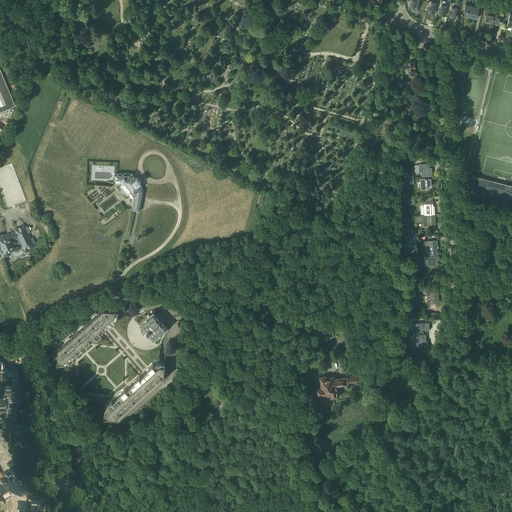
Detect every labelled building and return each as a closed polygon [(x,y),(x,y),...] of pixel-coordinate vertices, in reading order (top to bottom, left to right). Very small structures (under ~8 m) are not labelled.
[(420,4),(421,1),(418,0),(411,0),(412,0),(409,0),(410,1),(408,0),(408,5),(409,5),(408,6),(412,7),(413,7),(412,10),(417,11),(418,4),(420,4)] [(433,1),(429,0),(427,9),(429,9),(429,11),(430,11),(430,12),(434,14),(434,12),(437,13),(438,11),(439,4),(440,2),(439,2),(436,2),(436,3),(433,2),(433,1)] [(440,14),(444,16),(445,12),(448,13),(450,4),(451,1),(447,1),(447,4),(443,3),(443,0),(439,0),(439,2),(440,2),(439,4),(438,11),(437,13),(440,14)] [(450,4),(448,13),(450,13),(449,15),(450,16),(455,19),(455,16),(458,16),(461,4),(457,3),(457,6),(450,4)] [(470,17),(472,5),(465,4),(463,15),(470,17)] [(480,7),(472,5),(470,17),(477,18),(480,7)] [(491,10),(492,9),(486,8),(485,13),(487,14),(485,20),(492,22),(494,10),(491,10)] [(499,24),(501,12),(495,10),(494,10),(492,22),(499,24)] [(407,63),(404,64),(405,69),(407,68),(407,69),(408,69),(409,77),(417,76),(416,67),(415,67),(414,62),(413,62),(413,61),(408,62),(408,63),(407,63)] [(0,111),(17,104),(0,64),(0,111)] [(432,171),(431,171),(430,167),(429,167),(429,163),(418,164),(419,172),(421,172),(422,176),(432,176),(432,171)] [(141,203),(144,191),(141,187),(142,187),(140,183),(141,182),(140,180),(137,177),(136,178),(133,174),(133,175),(132,173),(131,174),(130,173),(115,173),(115,179),(119,180),(122,183),(123,182),(130,191),(129,192),(133,197),(134,196),(135,197),(132,209),(137,210),(140,211),(141,203)] [(487,192),(490,193),(511,198),(511,185),(474,176),(473,182),(471,188),(487,192)] [(420,178),(421,189),(428,189),(427,186),(432,186),(431,178),(425,179),(425,178),(420,178)] [(374,187),(371,181),(361,187),(365,193),(374,187)] [(367,205),(362,197),(357,200),(362,208),(367,205)] [(425,204),(423,204),(424,215),(435,214),(434,206),(433,206),(433,202),(425,202),(425,204)] [(435,224),(435,215),(415,216),(415,222),(425,222),(425,225),(435,224)] [(3,234),(0,235),(0,241),(3,250),(1,251),(3,257),(9,255),(8,251),(14,249),(10,239),(18,236),(24,249),(33,245),(24,225),(15,229),(16,231),(4,235),(3,234)] [(377,231),(378,230),(373,227),(372,229),(369,227),(366,233),(377,238),(380,232),(377,231)] [(424,241),(425,254),(429,254),(437,254),(437,249),(439,249),(438,245),(437,245),(437,244),(436,245),(435,240),(424,241)] [(404,249),(405,255),(417,254),(417,248),(416,248),(416,245),(411,246),(411,248),(410,249),(404,249)] [(439,256),(427,256),(427,265),(437,264),(437,259),(439,259),(439,256)] [(429,284),(430,293),(438,293),(437,283),(429,284)] [(438,297),(432,297),(432,298),(427,298),(428,307),(433,307),(433,306),(439,305),(438,297)] [(104,307),(81,327),(93,340),(97,337),(98,338),(103,334),(102,332),(111,325),(112,326),(117,322),(116,321),(118,318),(120,314),(120,312),(120,309),(104,307)] [(162,331),(167,328),(167,327),(154,311),(149,315),(148,315),(140,322),(140,323),(144,328),(147,332),(149,334),(154,339),(155,338),(158,336),(163,332),(162,331)] [(428,341),(426,341),(426,333),(423,334),(423,330),(429,330),(429,322),(414,323),(414,330),(421,330),(421,334),(418,334),(419,341),(416,341),(416,349),(428,348),(428,341)] [(81,327),(59,347),(58,360),(57,360),(57,363),(58,363),(59,363),(60,363),(62,363),(63,363),(64,363),(65,363),(66,363),(67,363),(67,362),(68,362),(69,361),(70,361),(70,360),(71,362),(76,357),(75,356),(84,348),(84,349),(85,350),(89,346),(89,345),(88,344),(93,340),(81,327)] [(135,379),(130,383),(142,396),(164,377),(165,360),(162,360),(160,360),(157,361),(153,363),(152,362),(147,366),(148,368),(141,374),(139,375),(138,374),(134,378),(135,379)] [(0,383),(6,383),(6,381),(12,381),(12,390),(5,390),(5,394),(4,394),(4,398),(3,398),(3,403),(0,402),(0,425),(3,425),(2,430),(13,430),(13,426),(14,426),(14,421),(15,421),(15,412),(16,412),(17,408),(20,408),(20,404),(21,404),(21,399),(22,399),(22,390),(20,390),(20,385),(17,385),(17,375),(20,375),(20,370),(15,370),(15,365),(11,365),(10,364),(5,364),(5,365),(0,364),(0,383)] [(337,385),(344,384),(344,387),(350,386),(349,383),(360,381),(359,374),(333,379),(333,376),(326,378),(326,376),(320,377),(322,387),(317,388),(318,394),(320,394),(320,398),(331,396),(331,397),(332,397),(333,398),(337,398),(338,396),(339,396),(337,385)] [(106,416),(119,416),(142,396),(130,383),(126,387),(125,386),(120,390),(121,391),(112,399),(111,398),(107,402),(108,403),(107,403),(106,404),(106,405),(105,405),(105,406),(104,407),(104,408),(104,409),(103,411),(103,412),(103,413),(103,414),(103,415),(103,416),(106,416)] [(0,498),(1,497),(2,499),(10,493),(4,485),(0,488),(0,498)]
